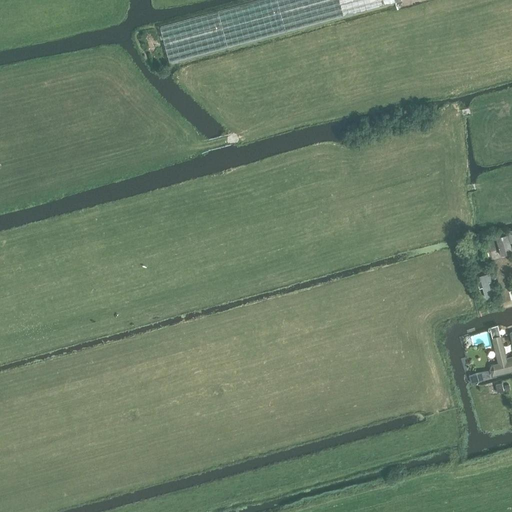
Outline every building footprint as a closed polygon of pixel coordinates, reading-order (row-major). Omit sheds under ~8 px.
[(169,62),(400,0),(258,0),(160,27),(169,62)] [(511,252),(511,250),(508,234),(496,237),(501,255),(511,252)] [(486,252),(497,249),(494,239),(483,241),(486,252)] [(497,295),(490,272),(479,275),(480,280),(477,281),(479,288),(482,287),(486,298),(497,295)] [(490,369),(492,376),(511,370),(511,355),(508,356),(507,357),(502,335),(492,337),(498,362),(492,364),(491,366),(490,368),(490,369)] [(471,382),(491,377),(488,369),(469,375),(471,382)] [(502,382),(496,384),(498,392),(504,391),(502,382)]
